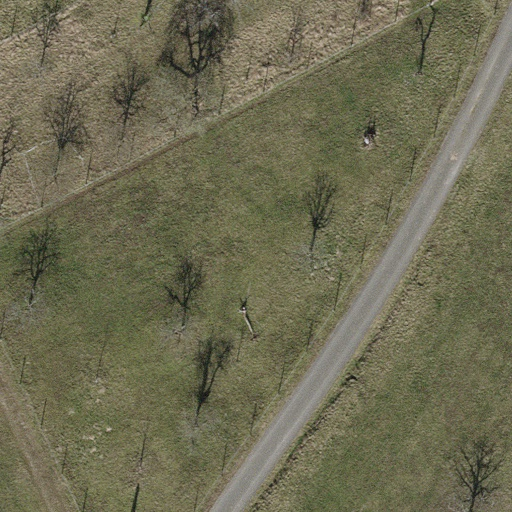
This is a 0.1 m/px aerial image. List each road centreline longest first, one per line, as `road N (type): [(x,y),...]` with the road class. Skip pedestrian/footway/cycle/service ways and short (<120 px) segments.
road 1 (track): [(511,38),(402,252),(227,511)]
road 2 (track): [(0,378),(59,511)]
